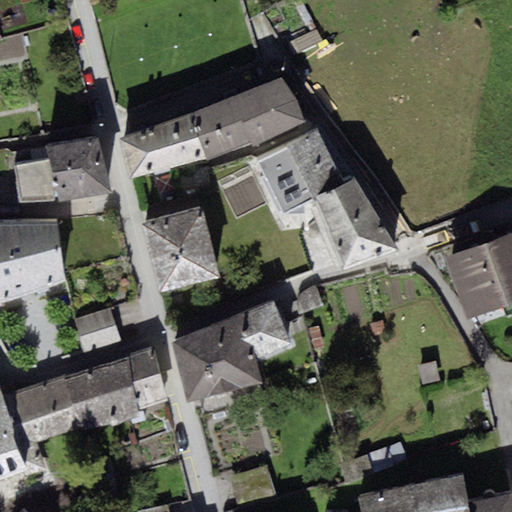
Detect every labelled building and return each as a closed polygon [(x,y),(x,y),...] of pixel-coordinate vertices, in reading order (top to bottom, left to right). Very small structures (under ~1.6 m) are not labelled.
[(281,78),(234,97),(191,113),(208,158),(209,161),(252,145),(253,148),(308,123),(296,97),(281,78)] [(208,158),(191,113),(120,140),(129,179),(208,158)] [(112,194),(96,135),(46,147),(50,161),(15,166),(21,203),(59,197),(61,204),(112,194)] [(287,147),(257,162),(283,214),(313,200),(287,147)] [(397,247),(355,179),(315,202),(344,269),(397,247)] [(221,278),(202,206),(142,222),(161,294),(221,278)] [(0,302),(65,282),(61,246),(58,220),(0,222),(0,302)] [(511,233),(487,244),(511,304),(511,233)] [(511,304),(487,244),(444,257),(468,319),(511,304)] [(286,296),(175,338),(199,400),(269,373),(261,354),(302,338),(286,296)] [(110,308),(75,320),(85,352),(120,341),(110,308)] [(126,356),(126,358),(140,408),(167,401),(153,347),(126,356)] [(126,358),(65,376),(82,430),(141,412),(140,408),(126,358)] [(418,367),(422,384),(440,381),(436,363),(418,367)] [(21,390),(2,395),(20,453),(26,472),(27,477),(47,470),(38,444),(82,430),(65,376),(21,390)] [(0,480),(26,472),(20,453),(2,395),(0,388),(0,480)] [(341,399),(348,419),(360,415),(353,395),(341,399)] [(268,466),(231,477),(240,508),(277,498),(268,466)] [(511,511),(511,498),(511,492),(470,500),(464,472),(411,483),(358,494),(361,511),(511,511)]
